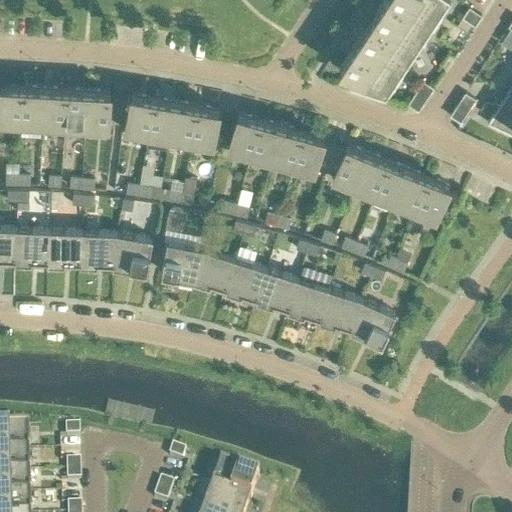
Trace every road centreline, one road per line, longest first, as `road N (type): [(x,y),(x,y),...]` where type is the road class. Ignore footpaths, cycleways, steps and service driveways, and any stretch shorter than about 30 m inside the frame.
road 1 (residential): [(471,464),(397,418),(272,364),(127,328),(0,317)]
road 2 (residential): [(268,81),(88,50),(0,47)]
road 3 (residential): [(419,131),(268,81)]
road 4 (residential): [(419,131),(505,0)]
road 5 (residential): [(154,457),(94,441),(95,511)]
